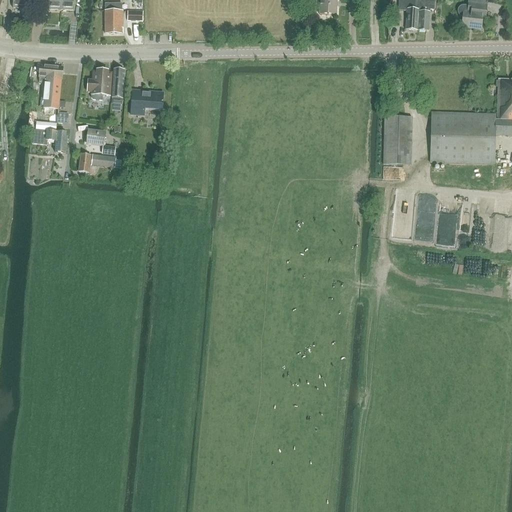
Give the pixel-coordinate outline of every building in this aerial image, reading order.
[(25,10),(25,0),(13,0),(12,9),(25,10)] [(44,4),(43,0),(25,0),(25,10),(38,11),(39,4),(44,4)] [(61,12),(61,0),(43,0),(44,4),(49,4),(49,11),(61,12)] [(61,0),(61,12),(74,12),(74,0),(61,0)] [(336,16),(337,0),(320,0),(319,15),(336,16)] [(416,0),(416,1),(408,0),(399,0),(398,11),(407,12),(405,31),(417,31),(418,0),(416,0)] [(418,0),(417,31),(429,32),(431,13),(430,13),(430,11),(434,11),(435,2),(422,1),(422,0),(418,0)] [(459,11),(458,13),(458,15),(459,17),(461,19),(463,20),(462,28),(480,30),(482,21),(485,21),(486,7),(486,0),(469,0),(469,3),(468,3),(468,9),(464,9),(462,9),(460,10),(459,11)] [(143,12),(128,11),(128,21),(143,22),(143,12)] [(123,12),(105,12),(105,35),(122,35),(122,26),(123,26),(123,12)] [(58,108),(61,81),(63,68),(40,66),(38,83),(45,84),(42,109),(58,111),(58,108)] [(114,71),(112,95),(111,105),(122,106),(122,100),(123,100),(124,72),(123,71),(123,70),(122,68),(117,68),(115,70),(115,71),(114,71)] [(97,71),(97,73),(93,72),(92,81),(88,81),(87,93),(91,93),(91,98),(93,100),(102,101),(102,96),(110,97),(112,74),(107,73),(108,72),(106,72),(105,70),(101,70),(99,71),(97,71)] [(511,80),(498,80),(497,121),(511,121),(511,80)] [(133,92),(131,117),(144,118),(145,112),(162,113),(163,94),(133,92)] [(511,121),(497,121),(496,121),(496,115),(431,113),(430,164),(495,166),(495,137),(511,137),(511,121)] [(411,167),(413,118),(385,118),(383,166),(411,167)] [(57,133),(35,132),(31,131),(30,145),(47,147),(47,143),(55,143),(54,154),(66,155),(67,139),(66,139),(66,134),(57,133)] [(115,157),(116,149),(116,148),(104,147),(106,134),(88,131),(86,146),(103,148),(102,156),(115,157)] [(90,174),(91,164),(92,157),(80,155),(78,173),(90,174)] [(91,166),(115,169),(116,161),(116,159),(92,156),(91,166)]
